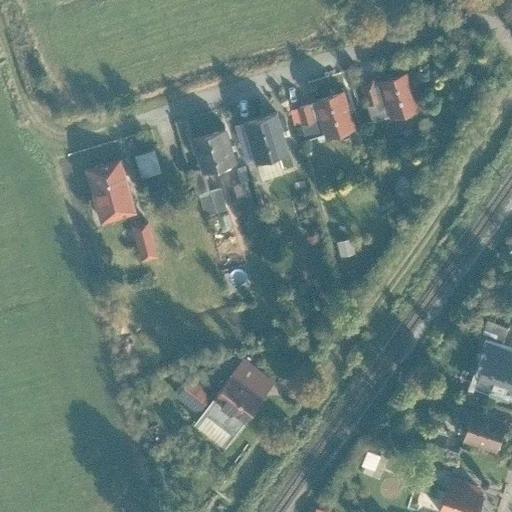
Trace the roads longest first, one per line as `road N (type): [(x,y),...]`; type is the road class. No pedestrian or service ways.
road 1 (residential): [(92,135),(477,16),(491,19),(511,46)]
road 2 (track): [(0,4),(25,97),(44,126),(63,137),(92,135)]
